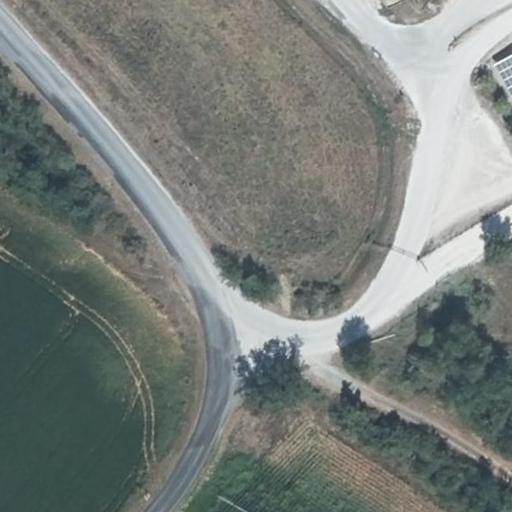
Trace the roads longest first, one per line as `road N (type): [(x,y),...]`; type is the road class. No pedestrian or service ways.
road 1 (tertiary): [(0,26),(128,154),(219,310),(227,398),(154,511)]
road 2 (track): [(299,345),(511,487)]
